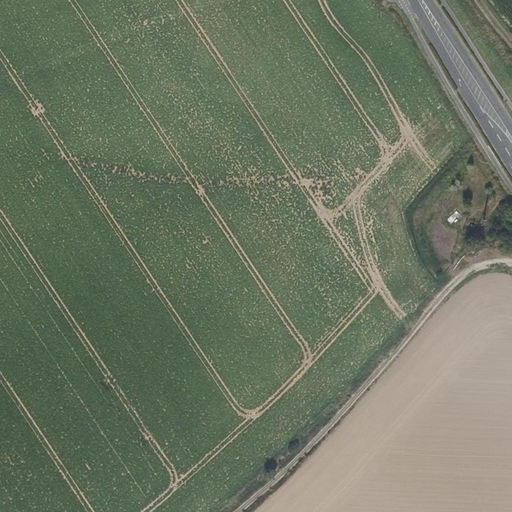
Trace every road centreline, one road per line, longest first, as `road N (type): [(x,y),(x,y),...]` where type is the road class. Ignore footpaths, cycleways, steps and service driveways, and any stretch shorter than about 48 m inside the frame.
road 1 (track): [(238,511),(346,409),(456,280),(480,263),(511,264)]
road 2 (tertiary): [(413,0),(511,167)]
road 3 (tertiary): [(511,129),(427,0)]
